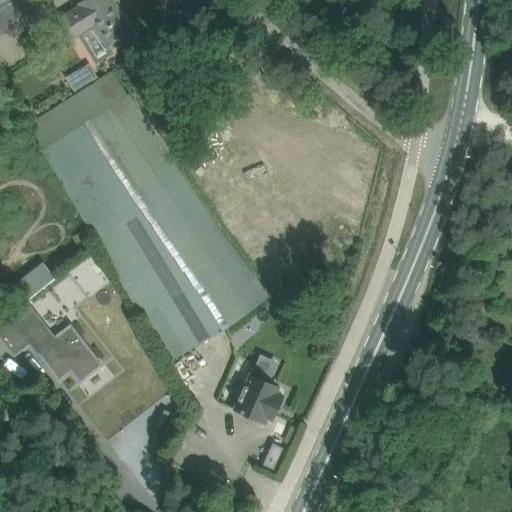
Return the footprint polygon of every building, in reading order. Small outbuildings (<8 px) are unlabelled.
[(0,0),(0,9),(14,0),(0,0)] [(0,15),(6,25),(25,14),(16,0),(14,0),(0,9),(0,15)] [(133,34),(111,0),(85,0),(80,4),(82,6),(63,18),(74,37),(93,25),(108,49),(133,34)] [(74,90),(96,76),(89,65),(68,79),(74,90)] [(212,214),(113,73),(30,123),(168,362),(220,331),(233,324),(266,299),(270,295),(212,214)] [(90,239),(85,230),(72,237),(77,246),(90,239)] [(43,263),(12,287),(24,303),(55,278),(43,263)] [(30,305),(13,318),(14,319),(32,342),(30,344),(37,352),(59,380),(71,371),(80,382),(102,365),(71,325),(56,337),(30,305)] [(13,318),(0,328),(0,337),(14,356),(30,344),(32,342),(14,319),(13,318)] [(251,375),(235,409),(262,421),(262,420),(263,416),(271,419),(282,395),(275,392),(277,387),(267,382),(271,374),(267,372),(256,367),(252,376),(251,375)] [(272,443),(262,465),(273,470),(283,448),(272,443)]
